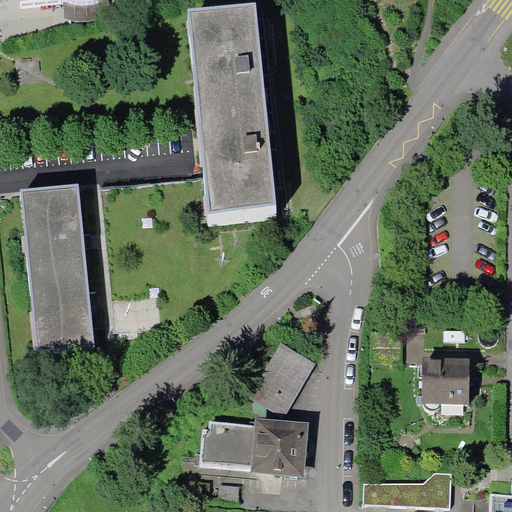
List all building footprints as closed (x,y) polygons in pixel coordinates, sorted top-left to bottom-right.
[(16,0),(18,11),(124,0),(16,0)] [(186,29),(196,128),(263,122),(253,22),(186,29)] [(273,220),(263,122),(196,128),(206,228),(273,221),(273,220)] [(414,168),(420,172),(433,155),(427,150),(414,168)] [(25,262),(26,280),(83,275),(75,195),(18,201),(19,202),(25,202),(31,261),(25,262)] [(34,360),(91,354),(83,275),(26,280),(28,299),(35,298),(41,358),(34,359),(34,360)] [(369,366),(399,367),(399,337),(369,336),(369,366)] [(279,420),(310,368),(279,350),(249,402),(279,420)] [(437,408),(465,408),(466,368),(421,367),(420,408),(421,410),(423,413),(425,415),(428,416),(432,416),(434,414),(436,411),(437,408)] [(254,475),(258,431),(248,430),(248,425),(247,425),(247,430),(207,426),(206,435),(200,435),(197,469),(254,475)] [(258,431),(254,475),(297,478),(301,435),(258,431)] [(389,507),(449,509),(451,476),(434,474),(424,484),(364,485),(363,505),(389,507)] [(511,511),(511,497),(489,496),(488,511),(511,511)]
